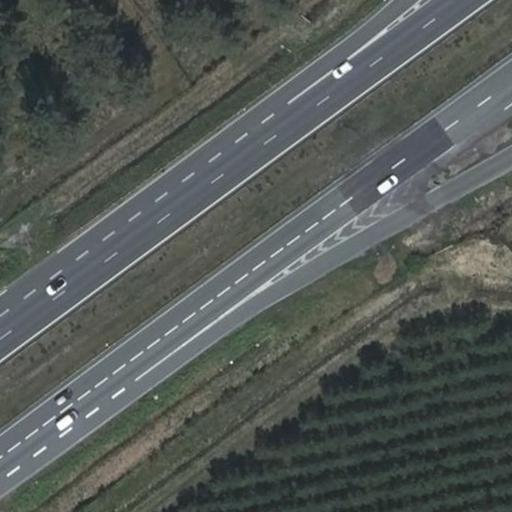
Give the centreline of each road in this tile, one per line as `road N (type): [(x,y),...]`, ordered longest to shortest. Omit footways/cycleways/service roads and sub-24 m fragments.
road 1 (motorway): [(0,462),(511,82)]
road 2 (motorway): [(0,485),(226,321),(511,154)]
road 3 (motorway): [(464,0),(0,343)]
road 4 (motorway): [(401,0),(0,312)]
road 5 (track): [(511,309),(419,322),(380,343),(164,511)]
road 6 (track): [(0,212),(185,80),(129,0)]
